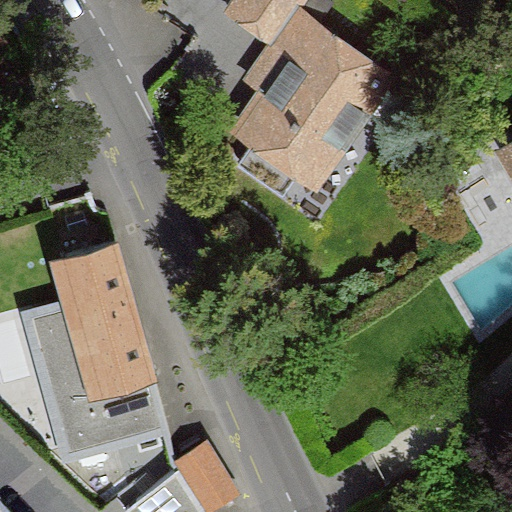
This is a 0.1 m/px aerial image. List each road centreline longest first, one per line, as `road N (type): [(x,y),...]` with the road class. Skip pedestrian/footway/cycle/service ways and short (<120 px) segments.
road 1 (tertiary): [(296,511),(134,154),(42,0)]
road 2 (unknown): [(257,425),(511,280)]
